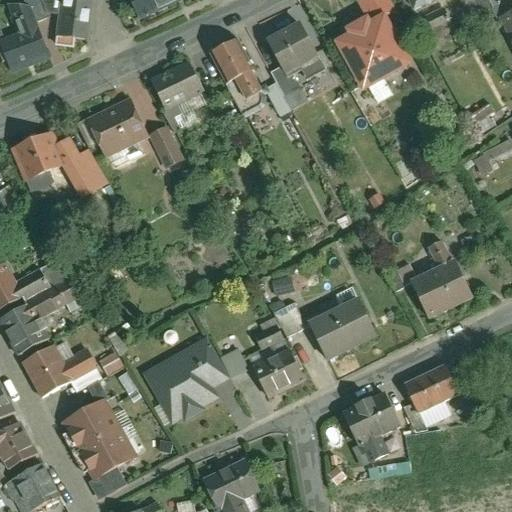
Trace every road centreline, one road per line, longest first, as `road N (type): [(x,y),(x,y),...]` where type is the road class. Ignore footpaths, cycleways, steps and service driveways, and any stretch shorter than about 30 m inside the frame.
road 1 (residential): [(511,297),(303,403)]
road 2 (residential): [(0,347),(90,511)]
road 3 (residential): [(254,0),(110,67)]
